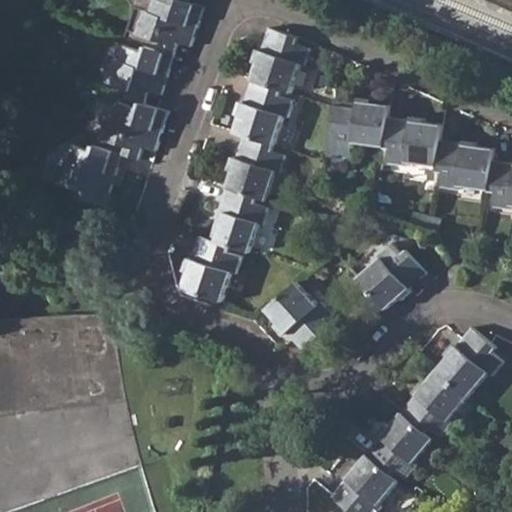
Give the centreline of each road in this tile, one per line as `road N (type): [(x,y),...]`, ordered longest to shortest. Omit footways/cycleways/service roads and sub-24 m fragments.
road 1 (residential): [(284,379),(250,345),(177,314),(158,242),(236,12),(271,5),(511,115)]
road 2 (residential): [(511,323),(479,311),(431,318),(362,375),(326,393)]
